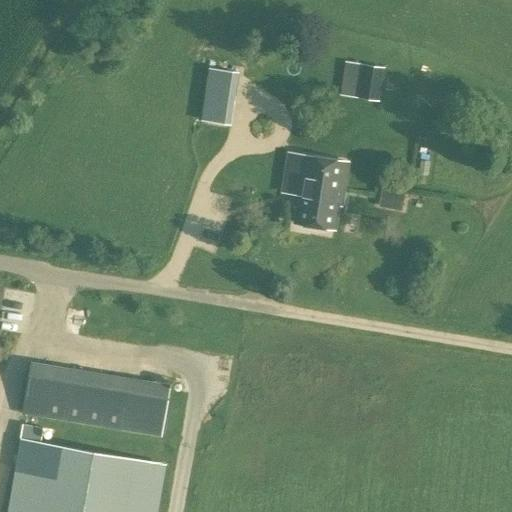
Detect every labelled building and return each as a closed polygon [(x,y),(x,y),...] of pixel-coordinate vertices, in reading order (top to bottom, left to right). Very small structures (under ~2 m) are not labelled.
[(378,101),(383,67),(345,61),(339,95),(378,101)] [(230,125),(238,71),(208,67),(200,120),(230,125)] [(388,130),(358,126),(356,125),(350,165),(387,171),(393,133),(389,132),(388,131),(388,130)] [(330,190),(343,192),(347,163),(288,153),(282,192),(292,193),(293,187),(296,188),(297,187),(330,192),(330,190)] [(293,187),(292,193),(295,194),(293,207),(296,208),(293,224),(334,230),(338,206),(340,207),(343,192),(330,190),(330,192),(297,187),(296,188),(293,187)] [(165,436),(174,383),(33,359),(22,426),(161,449),(162,439),(109,430),(110,427),(165,436)] [(14,473),(7,511),(155,511),(163,467),(62,450),(56,480),(14,473)]
